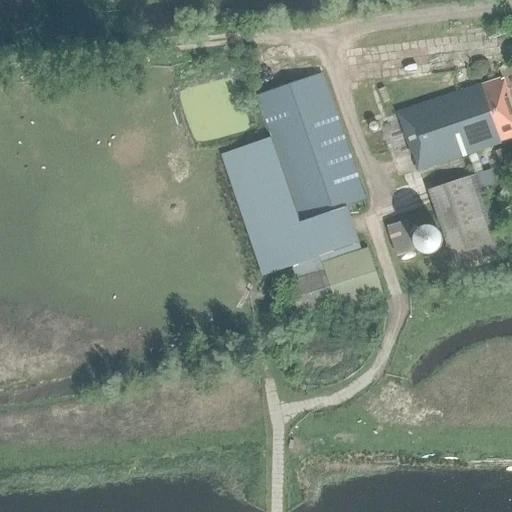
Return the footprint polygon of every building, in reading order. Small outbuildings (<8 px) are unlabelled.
[(257,96),(272,139),(223,156),(264,276),(357,243),(344,207),(363,200),(318,74),(257,96)] [(418,171),(468,153),(511,137),(511,108),(501,78),(397,114),(415,165),(418,171)] [(495,151),(499,161),(506,159),(502,148),(495,151)] [(491,169),(475,174),(481,189),(492,185),(491,169)] [(429,191),(457,268),(511,249),(499,216),(491,218),(481,189),(475,174),(429,191)] [(511,192),(504,187),(498,195),(507,201),(511,193),(511,192)] [(386,228),(396,258),(416,251),(406,221),(386,228)] [(441,243),(442,240),(442,237),(441,235),(440,232),(438,230),(436,228),(434,227),(431,226),(429,225),(426,225),(423,226),(421,227),(418,229),(417,230),(415,233),(414,235),(413,238),(413,240),(414,243),(414,246),(416,248),(418,250),(420,252),(422,253),(425,254),(428,254),(430,254),(433,253),(435,252),(437,250),(439,248),(441,245),(441,243)] [(336,312),(383,297),(367,249),(322,264),(324,271),(288,283),(299,317),(334,305),(336,312)]
